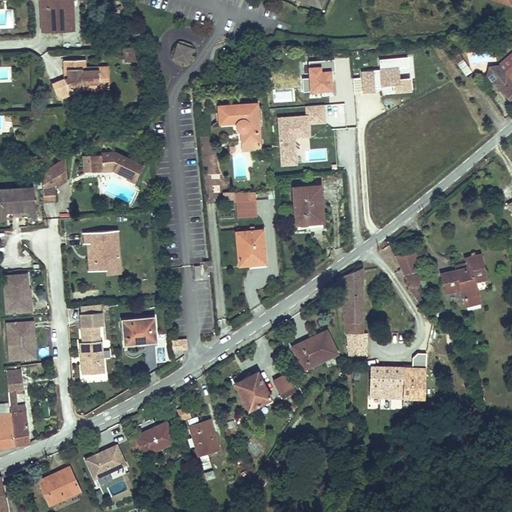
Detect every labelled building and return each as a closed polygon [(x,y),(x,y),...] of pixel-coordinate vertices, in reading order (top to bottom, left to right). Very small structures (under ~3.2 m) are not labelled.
[(38,0),(39,33),(71,32),(71,15),(59,15),(58,0),(38,0)] [(58,0),(59,15),(71,15),(70,0),(58,0)] [(189,49),(175,44),(170,59),(184,64),(189,49)] [(138,51),(126,52),(126,60),(138,59),(138,51)] [(456,52),(450,56),(454,63),(461,59),(456,52)] [(511,53),(511,54),(497,66),(488,66),(488,75),(511,102),(511,100),(511,53)] [(85,58),(68,59),(69,77),(64,79),(59,81),(65,96),(85,88),(103,87),(102,66),(86,67),(85,58)] [(410,58),(380,60),(380,70),(374,70),(374,72),(362,73),(362,78),(353,79),(354,90),(363,90),(375,89),(375,87),(382,87),(382,95),(412,93),(410,58)] [(303,79),(304,92),(334,91),(333,61),(308,61),(309,79),(303,79)] [(102,66),(103,87),(112,87),(111,66),(102,66)] [(65,96),(59,81),(54,84),(60,98),(65,96)] [(221,125),(240,124),(239,125),(239,126),(239,127),(239,128),(240,129),(241,130),(242,131),(245,132),(246,143),(263,141),(259,103),(220,107),(221,125)] [(306,116),(277,118),(280,167),(298,166),(296,138),(310,137),(310,125),(326,124),(325,107),(305,108),(306,116)] [(263,141),(246,143),(247,151),(263,149),(263,141)] [(143,165),(115,152),(101,154),(100,156),(86,158),(88,169),(88,174),(112,171),(126,177),(125,181),(133,185),(143,165)] [(88,169),(86,158),(77,159),(79,171),(88,169)] [(68,159),(42,175),(45,203),(57,201),(57,188),(69,182),(68,159)] [(324,227),(322,188),(294,190),(296,228),(324,227)] [(0,193),(3,215),(33,212),(30,190),(0,193)] [(223,193),(223,201),(236,201),(236,193),(223,193)] [(237,194),(237,218),(256,217),(255,194),(237,194)] [(33,212),(3,215),(3,223),(13,222),(16,218),(15,216),(20,216),(20,218),(24,221),(33,220),(33,212)] [(118,264),(114,231),(85,234),(87,256),(92,255),(94,273),(104,272),(104,265),(118,264)] [(263,231),(237,232),(240,266),(251,265),(251,260),(265,259),(263,231)] [(415,255),(396,257),(405,276),(421,273),(415,255)] [(484,281),(476,256),(463,260),(465,266),(467,272),(455,275),(453,276),(454,281),(440,286),(444,297),(458,293),(462,304),(477,299),(472,284),(484,281)] [(212,262),(202,263),(203,272),(213,271),(212,262)] [(119,276),(118,264),(104,265),(104,272),(105,277),(119,276)] [(467,272),(465,266),(454,271),(455,275),(467,272)] [(25,270),(9,271),(10,277),(1,278),(3,308),(29,307),(28,288),(26,288),(25,270)] [(345,311),(346,335),(348,335),(365,336),(364,270),(342,278),(343,311),(345,311)] [(453,276),(439,281),(440,286),(454,281),(453,276)] [(416,295),(416,279),(408,279),(407,295),(416,295)] [(477,299),(462,304),(464,310),(480,306),(477,299)] [(77,309),(78,316),(99,314),(98,306),(77,309)] [(103,351),(102,341),(97,342),(96,328),(100,327),(99,314),(78,316),(80,330),(81,343),(77,343),(79,358),(84,357),(84,364),(80,364),(81,376),(106,373),(104,358),(103,351)] [(153,315),(121,319),(124,346),(137,345),(137,340),(156,339),(153,315)] [(30,317),(4,318),(6,349),(15,349),(15,355),(33,354),(30,317)] [(201,333),(213,332),(212,320),(200,321),(201,333)] [(327,332),(293,349),(305,372),(339,355),(327,332)] [(365,336),(348,335),(348,355),(367,355),(368,336),(365,336)] [(186,340),(172,340),(173,350),(187,350),(186,340)] [(413,359),(413,368),(427,369),(427,354),(417,354),(413,359)] [(404,368),(371,367),(370,400),(403,401),(404,368)] [(413,368),(404,368),(403,401),(426,401),(427,369),(413,368)] [(20,371),(6,373),(9,401),(13,400),(12,393),(22,391),(20,371)] [(272,400),(259,373),(235,385),(248,411),(272,400)] [(296,387),(289,373),(275,379),(281,394),(296,387)] [(8,413),(12,444),(29,441),(24,404),(8,406),(8,413)] [(0,446),(12,444),(8,413),(0,413),(0,446)] [(221,448),(211,418),(189,425),(198,455),(221,448)] [(167,421),(135,435),(143,453),(175,439),(167,421)] [(115,444),(83,459),(92,479),(124,463),(115,444)] [(64,474),(41,484),(48,503),(50,506),(82,492),(80,489),(71,468),(62,471),(64,474)] [(62,471),(40,481),(41,484),(64,474),(62,471)] [(258,477),(253,485),(259,488),(264,480),(258,477)] [(0,511),(8,508),(0,478),(0,511)]
